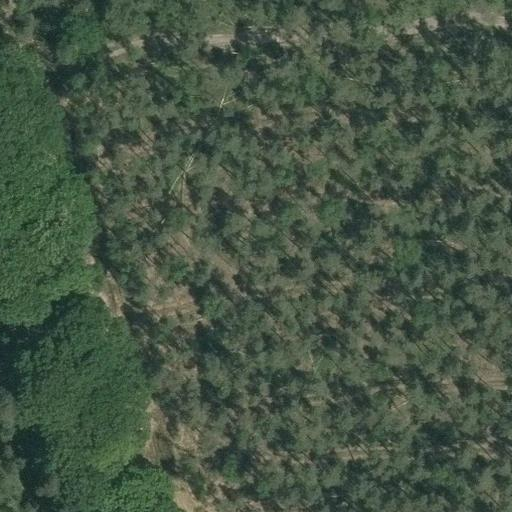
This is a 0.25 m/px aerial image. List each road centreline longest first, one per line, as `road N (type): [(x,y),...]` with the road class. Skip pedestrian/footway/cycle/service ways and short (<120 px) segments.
road 1 (track): [(511,26),(227,37),(50,64),(0,51)]
road 2 (track): [(116,511),(0,185)]
